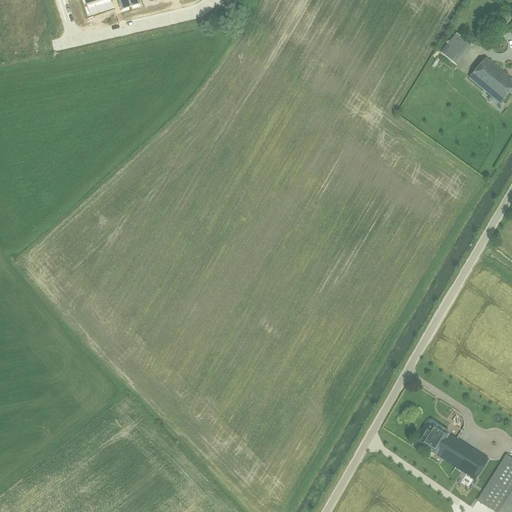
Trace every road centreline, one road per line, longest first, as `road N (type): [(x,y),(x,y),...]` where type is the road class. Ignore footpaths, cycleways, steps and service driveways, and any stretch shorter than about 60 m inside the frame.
road 1 (unclassified): [(324,511),(511,187)]
road 2 (residential): [(213,0),(197,11),(75,40),(59,0)]
